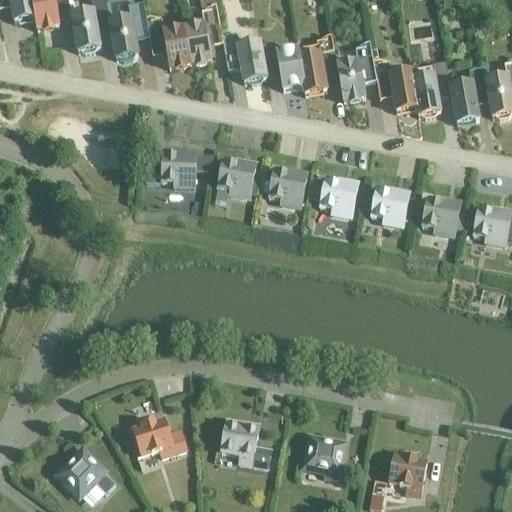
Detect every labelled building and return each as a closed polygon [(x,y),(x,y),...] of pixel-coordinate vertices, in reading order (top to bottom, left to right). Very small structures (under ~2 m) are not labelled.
[(0,0),(0,8),(11,6),(14,27),(35,24),(36,23),(31,0),(0,0)] [(59,31),(53,0),(31,0),(36,23),(35,24),(37,35),(59,31)] [(106,10),(105,3),(91,5),(92,13),(106,10)] [(144,17),(143,10),(129,12),(130,20),(144,17)] [(218,23),(216,16),(202,18),(203,26),(218,23)] [(100,54),(93,17),(72,20),(78,57),(82,57),(85,59),(94,58),(97,54),(100,54)] [(205,29),(209,51),(222,49),(218,23),(203,26),(204,29),(205,29)] [(138,61),(131,24),(109,27),(116,65),(119,64),(123,66),(132,65),(134,61),(138,61)] [(162,33),(161,25),(147,28),(148,35),(162,33)] [(204,29),(184,33),(190,70),(211,66),(209,51),(205,29),(204,29)] [(184,33),(162,37),(169,74),(190,70),(184,33)] [(237,47),(236,40),(222,42),(223,50),(237,47)] [(333,53),(331,45),(317,48),(318,56),(333,53)] [(237,47),(223,50),(228,77),(242,74),(244,88),(248,88),(251,90),(260,89),(262,85),(266,85),(265,77),(260,50),(259,48),(238,51),(237,47)] [(304,92),(299,63),(298,55),(277,58),(275,47),(260,50),(265,77),(279,75),(283,96),(303,92),(304,92)] [(371,60),(369,52),(355,55),(357,63),(371,60)] [(326,96),(320,59),(299,63),(304,92),(303,92),(305,100),(326,96)] [(357,67),(337,70),(343,107),(365,103),(362,89),(357,67)] [(446,75),(445,67),(431,70),(432,77),(446,75)] [(417,114),(412,85),(413,85),(411,76),(390,80),(388,69),(374,71),(379,99),(393,96),(396,117),(417,114)] [(488,102),(486,86),(485,86),(483,75),(469,77),(471,89),(450,92),(457,129),(478,125),(475,105),(488,102)] [(433,81),(413,85),(412,85),(417,114),(418,122),(422,121),(425,124),(434,122),(437,119),(440,118),(433,81)] [(511,119),(511,108),(507,82),(486,86),(488,102),(492,123),(496,122),(499,125),(508,123),(511,120),(511,119)] [(212,162),(162,160),(161,188),(174,188),(174,192),(194,193),(194,189),(195,176),(209,177),(212,162)] [(223,166),(217,193),(230,196),(229,200),(249,204),(250,199),(250,198),(256,199),(258,186),(253,185),(255,172),(223,166)] [(264,186),(263,193),(270,194),(269,203),(281,205),(281,209),(300,213),(301,209),(306,182),(274,175),(272,187),(264,186)] [(313,194),(311,204),(321,206),(320,212),(332,215),(332,219),(351,223),(352,218),(352,219),(357,191),(325,185),(323,195),(313,194)] [(367,204),(365,216),(372,218),(371,222),(384,224),(383,229),(402,232),(403,228),(409,201),(376,194),(374,206),(367,204)] [(427,204),(422,232),(435,234),(434,238),(453,242),(454,238),(455,238),(455,235),(463,237),(466,220),(458,219),(460,210),(427,204)] [(478,214),(473,241),(486,243),(485,248),(505,251),(505,247),(511,248),(511,219),(511,220),(478,214)] [(173,451),(164,424),(154,428),(153,427),(142,430),(143,431),(132,435),(141,461),(151,458),(151,459),(160,456),(162,463),(187,455),(184,447),(173,451)] [(226,429),(221,457),(240,460),(238,468),(268,473),(271,455),(255,452),(258,435),(226,429)] [(344,451),(311,445),(306,472),(324,475),(323,483),(337,486),(344,451)] [(83,457),(59,481),(79,500),(93,486),(105,499),(115,489),(108,482),(83,457)] [(394,460),(389,488),(399,490),(399,491),(407,492),(406,499),(420,502),(427,467),(416,465),(416,464),(405,461),(405,462),(394,460)]
